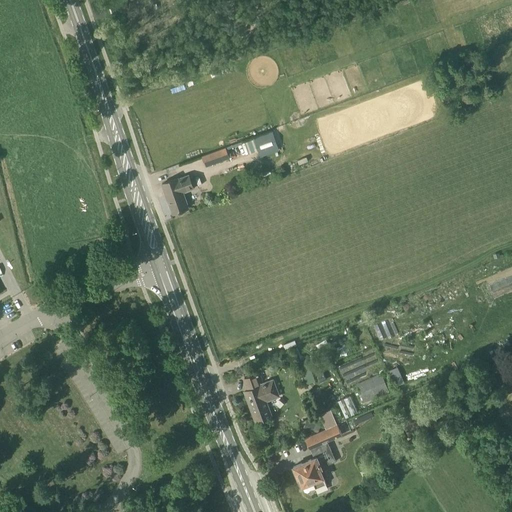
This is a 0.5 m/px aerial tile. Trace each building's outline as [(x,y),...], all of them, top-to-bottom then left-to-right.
[(244,142),(246,148),(257,144),(255,139),(244,142)] [(206,167),(222,160),(218,150),(202,156),(206,167)] [(173,214),(189,208),(183,193),(194,189),(189,174),(162,184),(173,214)] [(392,335),(390,328),(385,330),(382,322),(374,325),(378,339),(392,335)] [(336,348),(340,356),(347,352),(343,344),(336,348)] [(345,384),(366,376),(363,368),(377,363),(373,353),(338,367),(345,384)] [(308,365),(299,366),(302,383),(311,381),(308,365)] [(259,389),(258,386),(261,385),(257,374),(244,379),(249,390),(245,391),(256,423),(270,418),(264,401),(276,397),(271,384),(259,389)] [(364,403),(389,392),(381,374),(356,385),(364,403)] [(354,398),(343,400),(346,417),(357,415),(354,398)] [(428,426),(420,408),(410,412),(410,411),(399,416),(408,436),(428,426)] [(320,414),(326,429),(337,424),(331,409),(320,414)] [(319,432),(315,434),(306,438),(315,458),(293,467),(298,478),(299,478),(302,487),(312,482),(315,489),(326,484),(320,469),(322,468),(320,465),(328,462),(329,464),(336,461),(331,450),(327,441),(342,435),(337,424),(326,429),(319,432)] [(402,451),(395,452),(396,460),(402,460),(403,461),(413,458),(421,452),(415,445),(410,449),(401,450),(402,451)]
